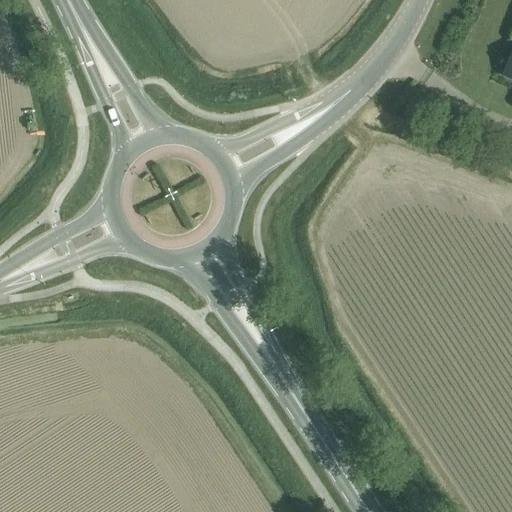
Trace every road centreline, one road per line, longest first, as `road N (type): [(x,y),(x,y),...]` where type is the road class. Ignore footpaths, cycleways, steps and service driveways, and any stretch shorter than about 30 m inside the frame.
road 1 (secondary): [(366,511),(255,333)]
road 2 (secondary): [(325,111),(381,62),(418,0)]
